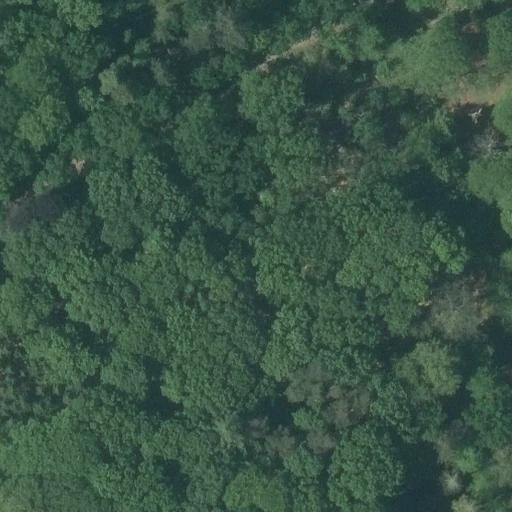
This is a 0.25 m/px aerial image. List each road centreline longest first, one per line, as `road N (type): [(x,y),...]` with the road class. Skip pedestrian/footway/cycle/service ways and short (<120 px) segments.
road 1 (unclassified): [(0,196),(359,0)]
road 2 (unknown): [(511,172),(417,0)]
